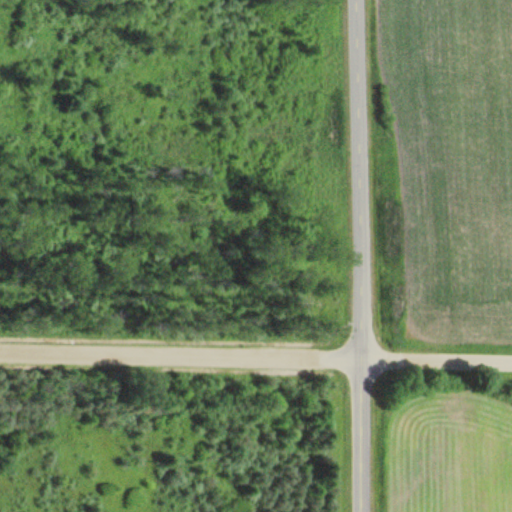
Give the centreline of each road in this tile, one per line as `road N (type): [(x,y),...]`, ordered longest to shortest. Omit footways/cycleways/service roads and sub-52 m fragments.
road 1 (residential): [(511,363),(0,352)]
road 2 (tertiary): [(361,511),(352,0)]
